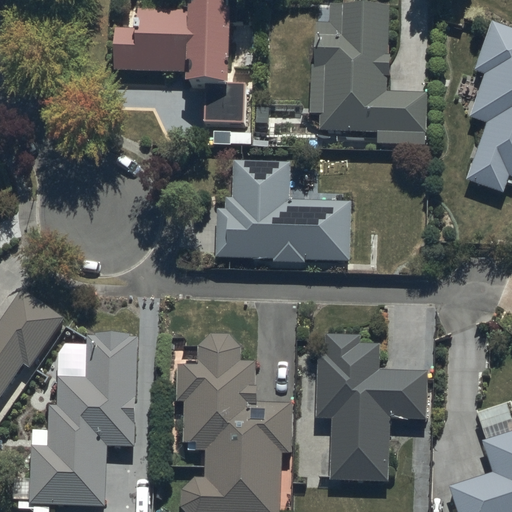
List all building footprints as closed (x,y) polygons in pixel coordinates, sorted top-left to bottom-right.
[(191,102),(209,102),(208,135),(246,136),(247,96),(232,95),(235,9),(195,8),(195,21),(140,20),(140,40),(117,39),(116,78),(191,80),(191,102)] [(428,102),(388,101),(388,87),(392,87),(392,65),(390,65),(391,18),(333,17),(333,33),(319,32),(318,76),(314,76),(314,123),(323,123),(322,140),(380,141),(379,153),(427,153),(428,102)] [(511,185),(511,36),(494,31),(477,79),(488,82),(473,126),(489,132),(469,190),(505,202),(511,185)] [(353,211),(291,210),(292,172),(237,171),(236,208),(228,208),(228,220),(219,219),(218,267),(278,268),(278,271),(306,272),(306,268),(351,269),(353,211)] [(0,408),(25,373),(31,377),(65,328),(24,299),(0,332),(0,408)] [(180,410),(186,410),(185,458),(207,458),(207,488),(196,488),(184,499),(183,511),(282,511),(283,463),(294,463),(295,413),(259,412),(259,372),(242,372),(242,358),(231,345),(211,345),(200,357),(200,378),(180,378),(180,410)] [(328,364),(320,364),(319,428),(334,428),(334,489),(390,489),(390,427),(428,427),(428,381),(380,381),(381,354),(361,354),(362,346),(328,346),(328,364)] [(136,457),(139,348),(89,347),(88,387),(59,386),(58,415),(51,415),(50,456),(33,456),(31,511),(107,511),(109,456),(136,457)] [(511,511),(511,424),(505,404),(478,413),(489,449),(484,451),(494,482),(451,496),(456,511),(511,511)]
